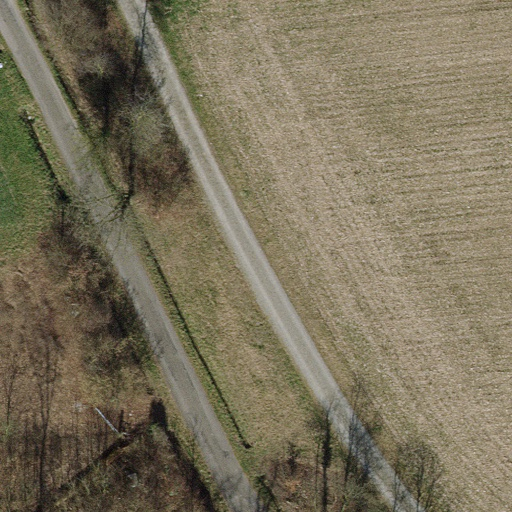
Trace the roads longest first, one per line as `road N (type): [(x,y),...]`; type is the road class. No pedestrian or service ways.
road 1 (track): [(124,0),(295,338),(405,511)]
road 2 (unclassified): [(275,511),(0,11)]
